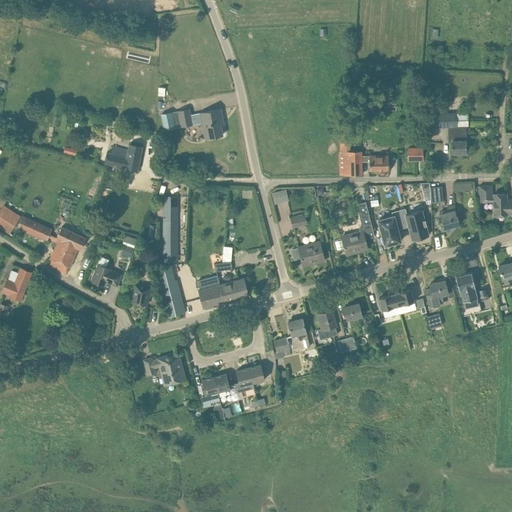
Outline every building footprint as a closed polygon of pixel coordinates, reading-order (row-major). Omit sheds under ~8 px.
[(181,127),(192,124),(189,109),(178,111),(181,127)] [(223,124),(221,109),(200,113),(205,138),(223,135),(221,124),(223,124)] [(175,128),(172,111),(160,114),(164,130),(175,128)] [(466,152),(465,126),(468,126),(468,112),(426,114),(426,128),(448,127),(449,141),(451,141),(452,153),(466,152)] [(350,143),(340,143),(340,174),(349,174),(349,152),(350,152),(350,143)] [(142,146),(133,144),(129,144),(128,150),(113,146),(111,153),(107,152),(104,163),(124,168),(128,169),(137,171),(142,146)] [(76,150),(65,147),(63,153),(74,156),(76,150)] [(407,147),(407,161),(423,161),(423,147),(407,147)] [(361,161),(369,161),(369,170),(389,170),(388,155),(369,155),(369,156),(361,156),(361,151),(350,152),(349,152),(349,174),(361,174),(361,161)] [(430,183),(421,183),(421,184),(423,191),(430,190),(430,187),(430,184),(430,183)] [(506,193),(494,193),(494,196),(492,197),(492,185),(479,186),(480,202),(492,201),(494,201),(494,203),(493,203),(493,209),(494,209),(494,215),(507,215),(507,214),(511,213),(511,199),(506,200),(506,193)] [(442,186),(430,187),(430,190),(431,202),(443,201),(442,186)] [(272,193),(275,204),(282,202),(281,196),(287,195),(286,189),(272,193)] [(396,190),(396,202),(404,202),(404,190),(396,190)] [(178,221),(178,206),(178,196),(164,196),(164,221),(164,261),(177,261),(177,221),(178,221)] [(368,249),(365,239),(374,237),(365,202),(356,204),(361,224),(358,228),(359,232),(342,236),(342,238),(334,240),(337,251),(345,249),(346,254),(347,254),(346,253),(359,249),(359,251),(368,249)] [(448,209),(440,212),(444,229),(459,224),(456,213),(454,205),(448,206),(448,209)] [(405,208),(399,210),(403,228),(409,226),(413,240),(416,239),(417,241),(425,239),(425,236),(428,235),(427,232),(430,231),(427,220),(424,221),(422,210),(407,214),(405,208)] [(0,210),(0,226),(9,233),(18,220),(1,209),(0,210)] [(393,216),(378,220),(383,236),(381,237),(382,244),(385,243),(385,245),(387,245),(387,247),(395,245),(394,243),(401,241),(398,229),(403,228),(399,210),(392,212),(393,216)] [(49,266),(67,273),(78,248),(81,249),(86,238),(62,226),(57,237),(50,234),(52,229),(23,216),(17,228),(47,241),(48,237),(57,241),(50,258),(52,259),(49,266)] [(305,216),(291,219),(293,226),(306,223),(305,216)] [(294,260),(301,258),(303,265),(304,265),(303,263),(316,260),(316,262),(324,260),(320,242),(291,249),(294,260)] [(124,254),(122,257),(130,260),(135,247),(125,244),(122,253),(124,254)] [(232,247),(224,246),(223,261),(215,264),(216,271),(232,270),(231,261),(232,247)] [(109,260),(101,257),(98,264),(91,280),(104,285),(106,280),(110,282),(110,283),(117,286),(122,274),(110,270),(111,269),(106,267),(109,260)] [(511,262),(499,266),(502,278),(500,279),(502,287),(511,284),(511,262)] [(7,279),(2,292),(10,295),(9,296),(21,300),(32,272),(20,268),(18,273),(12,270),(8,279),(7,279)] [(471,273),(456,277),(459,287),(460,290),(462,298),(463,301),(460,302),(463,316),(481,311),(479,301),(489,299),(486,289),(476,291),(475,286),(474,283),(471,273)] [(200,289),(199,289),(204,308),(225,302),(220,284),(219,284),(217,275),(209,277),(211,286),(200,289)] [(244,278),(220,284),(225,302),(249,296),(244,278)] [(177,279),(158,284),(167,317),(168,317),(185,312),(177,279)] [(444,280),(430,284),(431,288),(425,289),(430,307),(443,303),(441,295),(448,293),(454,291),(451,280),(445,282),(444,280)] [(150,293),(151,287),(136,284),(132,302),(146,305),(149,293),(150,293)] [(411,289),(395,293),(398,305),(414,301),(411,289)] [(395,293),(379,297),(382,310),(398,305),(395,293)] [(0,316),(5,319),(9,306),(0,303),(0,316)] [(362,315),(361,313),(359,303),(344,307),(347,319),(349,319),(351,329),(359,326),(356,317),(362,315)] [(336,325),(335,320),(332,310),(319,313),(321,321),(320,321),(322,329),(317,331),(320,340),(337,335),(334,326),(336,325)] [(431,328),(443,325),(439,313),(428,316),(431,328)] [(302,318),(288,322),(292,336),(298,334),(299,340),(302,340),(304,347),(314,345),(310,331),(306,332),(302,318)] [(353,336),(346,338),(349,349),(356,347),(353,336)] [(275,358),(283,356),(291,354),(287,337),(273,340),(276,353),(274,353),(275,358)] [(346,338),(338,340),(341,351),(349,349),(346,338)] [(165,384),(175,381),(185,379),(178,353),(158,358),(158,359),(152,360),(151,358),(144,360),(148,374),(155,372),(154,367),(160,366),(165,384)] [(261,364),(248,367),(254,388),(255,389),(266,386),(264,379),(265,379),(263,374),(261,364)] [(239,382),(234,383),(236,392),(238,399),(255,394),(254,388),(248,367),(236,370),(239,382)] [(226,373),(214,376),(218,391),(219,397),(220,400),(221,403),(238,399),(236,392),(234,383),(229,385),(226,373)] [(204,388),(198,389),(201,401),(212,399),(219,397),(218,391),(214,376),(201,379),(202,382),(204,388)] [(220,400),(213,402),(218,419),(225,417),(224,414),(221,403),(220,400)]
